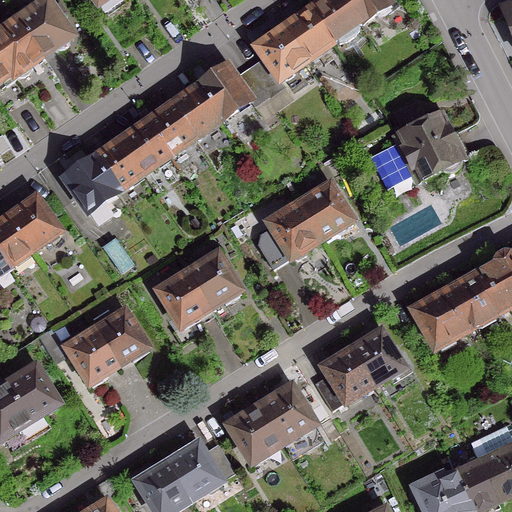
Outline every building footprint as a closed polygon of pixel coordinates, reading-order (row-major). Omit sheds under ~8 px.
[(90,0),(96,8),(107,0),(90,0)] [(356,29),(358,28),(338,0),(325,0),(309,12),(332,46),(335,44),(336,47),(341,46),(343,52),(353,47),(360,39),(356,36),(358,32),(356,29)] [(338,0),(358,28),(392,4),(389,0),(338,0)] [(45,3),(15,23),(40,60),(53,51),(58,52),(63,51),(67,46),(68,41),(70,39),(45,3)] [(511,7),(501,11),(511,42),(511,7)] [(306,64),(332,46),(309,12),(290,25),(288,22),(280,27),(306,64)] [(29,67),(40,60),(15,23),(0,33),(0,61),(12,79),(14,78),(17,79),(21,79),(25,77),(29,73),(29,67)] [(253,50),(263,64),(249,74),(267,100),(283,89),(278,83),(306,64),(280,27),(273,32),(275,35),(253,50)] [(14,82),(12,79),(0,61),(0,83),(4,89),(14,82)] [(211,75),(213,78),(196,90),(220,123),(249,104),(253,110),(267,100),(249,74),(235,84),(225,70),(220,73),(218,70),(211,75)] [(178,102),(175,99),(168,104),(194,142),(220,123),(196,90),(178,102)] [(160,110),(163,113),(144,126),(168,160),(194,142),(168,104),(160,110)] [(408,181),(413,179),(416,185),(441,173),(442,174),(445,175),(452,174),(455,172),(457,170),(460,166),(460,163),(462,162),(461,161),(467,158),(455,134),(449,137),(439,117),(421,126),(412,109),(396,117),(404,131),(409,128),(411,131),(394,140),(397,146),(369,159),(389,200),(412,189),(408,181)] [(125,139),(123,135),(115,141),(141,178),(168,160),(144,126),(125,139)] [(108,146),(110,149),(92,162),(115,196),(141,178),(115,141),(108,146)] [(67,179),(63,182),(86,216),(88,214),(95,225),(109,216),(102,205),(115,196),(92,162),(75,174),(73,170),(65,176),(67,179)] [(300,202),(302,204),(297,207),(319,244),(333,235),(339,236),(347,231),(348,226),(350,225),(327,188),(309,200),(307,197),(300,202)] [(8,216),(10,218),(6,221),(30,255),(57,235),(34,201),(16,214),(15,211),(8,216)] [(259,238),(256,248),(272,273),(289,262),(290,261),(296,263),(304,258),(305,252),(319,244),(297,207),(292,210),(290,208),(283,212),(285,215),(266,226),(270,231),(259,238)] [(0,256),(9,269),(30,255),(6,221),(0,225),(0,256)] [(113,241),(101,250),(119,276),(131,267),(113,241)] [(0,275),(9,269),(0,256),(0,275)] [(493,264),(495,266),(473,278),(496,318),(511,309),(511,256),(508,259),(507,257),(502,256),(495,260),(493,264)] [(201,265),(185,274),(208,312),(222,304),(223,307),(237,298),(236,295),(238,294),(215,257),(201,266),(201,265)] [(211,318),(208,312),(185,274),(169,284),(170,285),(156,294),(178,331),(181,329),(182,332),(196,324),(198,326),(211,318)] [(451,287),(453,290),(451,291),(473,331),(496,318),(473,278),(460,286),(458,283),(451,287)] [(428,303),(411,313),(433,352),(473,331),(451,291),(436,299),(434,297),(427,301),(428,303)] [(114,321),(94,333),(116,369),(130,361),(131,364),(145,355),(143,352),(145,351),(122,315),(120,316),(119,314),(112,318),(114,321)] [(103,378),(116,369),(94,333),(80,341),(76,334),(58,345),(52,337),(49,332),(37,339),(53,364),(67,356),(87,387),(88,386),(90,389),(105,381),(103,378)] [(368,338),(370,341),(350,353),(372,389),(401,371),(379,335),(377,336),(375,334),(368,338)] [(330,414),(343,406),(343,407),(372,389),(350,353),(330,365),(328,362),(321,366),(323,369),(321,370),(326,378),(313,386),(330,414)] [(0,441),(13,434),(22,448),(49,431),(41,416),(56,407),(33,371),(31,372),(30,369),(23,373),(25,376),(4,388),(0,381),(0,441)] [(263,406),(258,409),(281,447),(296,438),(302,439),(309,435),(310,429),(312,428),(289,390),(270,402),(268,399),(262,403),(263,406)] [(266,456),(281,447),(258,409),(253,412),(252,410),(245,414),(246,416),(226,428),(250,466),(253,464),(258,465),(265,461),(266,456)] [(472,443),(479,457),(511,441),(511,436),(507,426),(472,443)] [(511,441),(479,457),(501,503),(511,497),(511,441)] [(170,463),(165,466),(188,504),(203,495),(208,497),(215,493),(216,487),(219,485),(233,476),(217,449),(202,458),(196,447),(177,459),(175,457),(168,461),(170,463)] [(479,457),(456,469),(477,511),(482,511),(501,503),(479,457)] [(453,463),(409,484),(422,511),(477,511),(456,469),(453,463)] [(151,511),(175,511),(188,504),(165,466),(160,469),(158,467),(152,471),(153,474),(135,485),(151,511)] [(369,511),(383,511),(378,503),(368,508),(369,511)]
